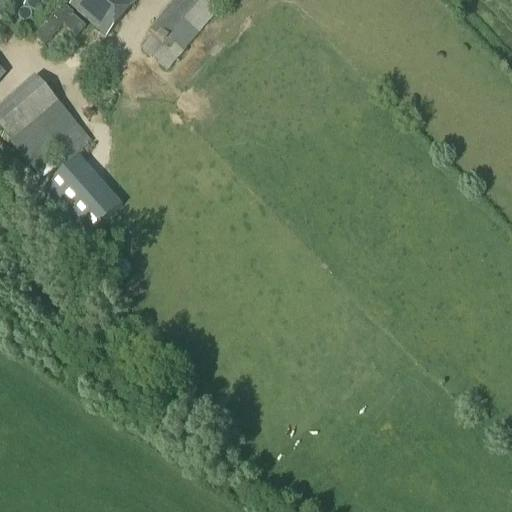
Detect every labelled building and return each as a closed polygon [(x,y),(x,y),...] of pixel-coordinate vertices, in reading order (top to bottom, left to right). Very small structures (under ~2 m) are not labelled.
[(106,39),(139,0),(76,0),(70,8),(106,39)] [(167,72),(217,14),(200,0),(177,0),(149,33),(153,36),(141,50),(167,72)] [(86,30),(73,18),(74,16),(63,7),(34,40),(45,50),(63,29),(76,41),(86,30)] [(9,51),(6,63),(20,67),(23,54),(9,51)] [(0,131),(34,172),(80,133),(35,80),(0,109),(0,131)] [(101,111),(117,97),(108,86),(92,100),(101,111)]
